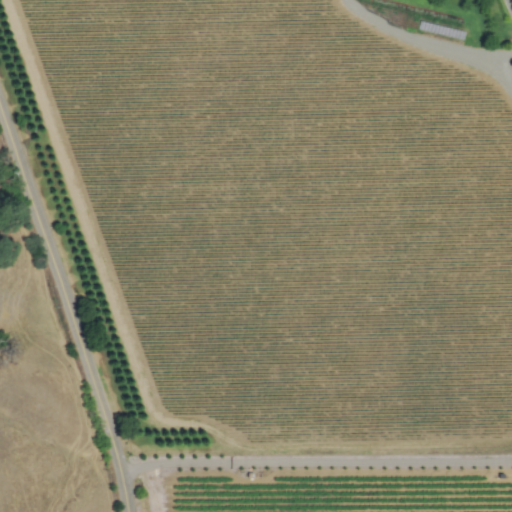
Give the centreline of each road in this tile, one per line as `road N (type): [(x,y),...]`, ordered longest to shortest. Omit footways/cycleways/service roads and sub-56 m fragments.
road 1 (residential): [(130,511),(117,438),(0,100)]
road 2 (residential): [(124,475),(165,467),(511,464)]
road 3 (residential): [(349,0),(402,39),(511,91)]
